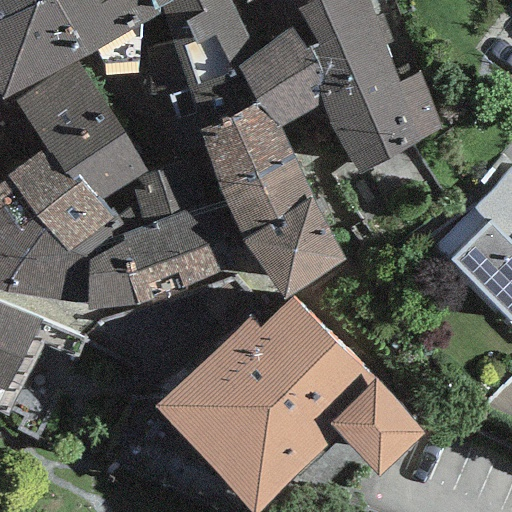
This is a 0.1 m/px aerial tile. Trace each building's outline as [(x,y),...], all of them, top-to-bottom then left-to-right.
[(85,56),(57,0),(39,0),(0,20),(0,95),(2,100),(85,56)] [(0,0),(0,20),(39,0),(0,0)] [(57,0),(85,56),(138,26),(158,16),(155,9),(172,0),(57,0)] [(235,70),(258,53),(230,0),(224,0),(223,1),(222,0),(172,0),(155,9),(158,16),(170,43),(145,49),(150,103),(166,105),(179,153),(204,143),(199,129),(254,106),(235,70)] [(331,133),(357,173),(443,127),(419,71),(398,80),(369,0),(314,0),(297,10),(317,44),(305,47),(318,72),(314,75),(318,85),(313,87),(321,103),(331,133)] [(277,130),(321,103),(313,87),(318,85),(314,75),(318,72),(305,47),(291,28),(258,53),(235,70),(254,106),(258,102),(277,130)] [(99,199),(144,172),(121,131),(77,64),(15,102),(43,148),(48,152),(50,151),(74,182),(80,178),(99,199)] [(283,300),(345,262),(311,200),(277,130),(258,102),(254,106),(199,129),(204,143),(219,187),(244,237),(283,300)] [(0,144),(12,138),(0,117),(0,144)] [(115,216),(99,199),(80,178),(74,182),(50,151),(48,152),(43,148),(4,176),(8,178),(0,184),(0,207),(2,205),(18,228),(33,215),(67,252),(115,216)] [(511,162),(475,200),(487,212),(450,248),(511,310),(511,162)] [(131,268),(124,271),(136,302),(220,273),(182,166),(136,182),(138,189),(131,192),(136,207),(117,214),(131,268)] [(0,207),(0,292),(3,294),(88,306),(86,309),(136,302),(124,271),(131,268),(117,214),(115,216),(67,252),(33,215),(18,228),(2,205),(0,207)] [(376,381),(293,297),(259,329),(248,318),(153,406),(249,511),(260,511),(341,437),(329,424),(376,381)] [(0,388),(5,391),(42,323),(0,301),(0,388)] [(376,381),(329,424),(341,437),(378,477),(424,435),(376,381)]
